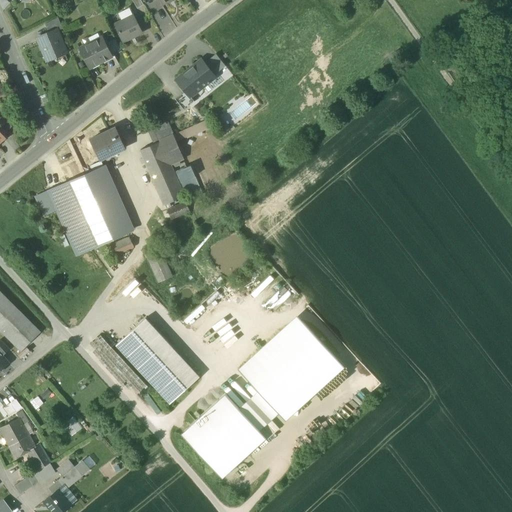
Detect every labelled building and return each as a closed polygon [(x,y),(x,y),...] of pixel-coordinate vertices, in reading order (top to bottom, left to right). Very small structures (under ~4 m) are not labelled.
[(144,5),(140,0),(132,0),(137,8),(144,5)] [(115,25),(123,42),(141,32),(133,16),(115,25)] [(45,24),(49,34),(56,31),(63,29),(58,18),(45,24)] [(39,39),(47,59),(65,52),(56,31),(49,34),(39,39)] [(102,37),(91,43),(101,63),(112,57),(102,37)] [(107,43),(114,56),(122,52),(115,39),(107,43)] [(90,68),(101,63),(91,43),(79,48),(90,68)] [(210,61),(218,72),(225,67),(216,54),(208,60),(209,62),(210,61)] [(209,62),(205,65),(201,60),(176,80),(185,92),(188,96),(200,87),(201,88),(215,78),(214,76),(218,72),(210,61),(209,62)] [(190,97),(201,88),(200,87),(188,96),(190,98),(190,97)] [(175,100),(184,110),(194,102),(190,97),(190,98),(188,96),(185,92),(175,100)] [(147,131),(153,145),(173,136),(167,122),(147,131)] [(90,140),(98,157),(114,150),(116,153),(124,149),(115,128),(90,140)] [(184,131),(173,136),(176,142),(186,137),(184,131)] [(141,150),(151,172),(169,164),(172,163),(183,158),(176,142),(173,136),(153,145),(141,150)] [(114,150),(98,157),(100,160),(116,153),(114,150)] [(88,165),(92,172),(103,167),(100,160),(88,165)] [(183,196),(170,166),(169,164),(151,172),(165,204),(183,196)] [(70,181),(99,246),(127,234),(104,183),(112,180),(106,166),(103,167),(92,172),(70,181)] [(70,181),(47,192),(56,211),(76,256),(99,246),(70,181)] [(44,217),(56,211),(47,192),(35,197),(44,217)] [(167,210),(171,219),(190,211),(186,202),(167,210)] [(59,237),(64,248),(69,246),(64,235),(59,237)] [(106,248),(110,257),(132,247),(128,238),(106,248)] [(145,253),(159,283),(172,277),(158,247),(154,249),(145,253)] [(0,331),(21,352),(40,332),(0,292),(0,331)] [(237,369),(244,377),(303,322),(297,315),(237,369)] [(115,345),(169,404),(199,377),(145,318),(115,345)] [(257,391),(278,414),(337,360),(303,322),(244,377),(257,391)] [(0,340),(0,353),(2,356),(10,349),(0,340)] [(0,369),(8,363),(2,356),(0,353),(0,369)] [(344,367),(337,360),(278,414),(285,421),(344,367)] [(333,407),(345,419),(380,382),(363,366),(333,398),(337,402),(333,407)] [(238,408),(259,431),(271,420),(278,414),(257,391),(238,408)] [(238,408),(225,394),(180,435),(214,472),(243,446),(256,434),(259,431),(238,408)] [(35,408),(40,404),(35,399),(30,403),(35,408)] [(16,420),(18,419),(16,415),(18,414),(11,404),(6,407),(16,420)] [(21,411),(18,414),(16,415),(18,419),(23,426),(28,422),(21,411)] [(0,429),(0,431),(9,448),(29,435),(23,426),(18,419),(16,420),(0,429)] [(279,429),(271,420),(259,431),(266,439),(267,440),(279,429)] [(256,434),(262,442),(266,439),(259,431),(256,434)] [(262,442),(256,434),(243,446),(250,453),(262,442)] [(34,448),(29,435),(9,448),(8,448),(15,459),(28,453),(31,459),(42,451),(39,446),(34,448)] [(250,453),(243,446),(214,472),(221,480),(250,453)] [(31,459),(39,470),(49,464),(50,463),(42,451),(31,459)] [(82,461),(86,466),(93,460),(89,456),(82,461)] [(96,464),(93,460),(86,466),(89,469),(96,464)] [(56,470),(62,477),(73,468),(68,461),(56,470)] [(82,461),(74,467),(82,476),(90,470),(89,469),(86,466),(82,461)] [(55,474),(49,464),(39,470),(27,477),(33,486),(39,483),(39,484),(55,474)] [(66,490),(82,476),(74,467),(73,468),(62,477),(58,481),(62,486),(62,487),(65,491),(66,490)] [(20,495),(33,486),(27,477),(14,486),(20,495)] [(48,489),(52,494),(57,490),(57,491),(62,487),(62,486),(58,481),(48,489)] [(76,502),(66,490),(65,491),(62,487),(57,491),(64,500),(62,502),(68,508),(70,506),(76,502)] [(51,511),(63,511),(68,508),(62,502),(64,500),(57,491),(57,490),(52,494),(44,501),(51,509),(50,510),(51,511)] [(10,511),(12,511),(3,500),(0,502),(0,511),(10,511)]
